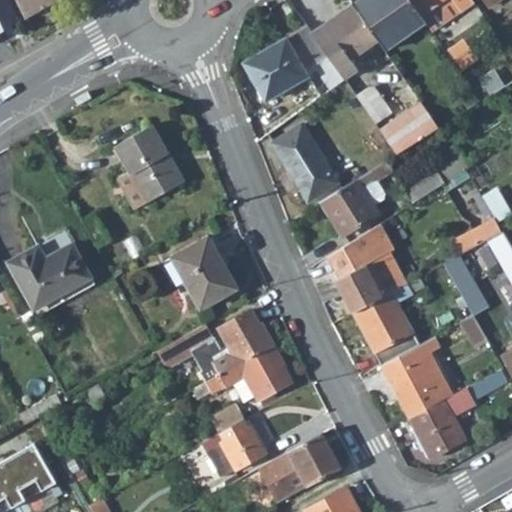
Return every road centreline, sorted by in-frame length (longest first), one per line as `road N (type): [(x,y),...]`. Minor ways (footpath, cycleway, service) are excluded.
road 1 (residential): [(198,44),(306,323),(409,511)]
road 2 (tertiary): [(0,106),(132,29)]
